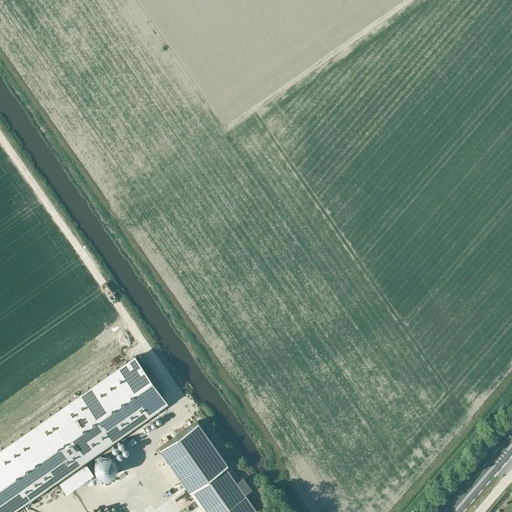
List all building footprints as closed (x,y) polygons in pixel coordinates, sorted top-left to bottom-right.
[(0,448),(134,354),(115,330),(0,410),(0,448)] [(0,448),(0,511),(8,511),(167,402),(134,354),(0,448)] [(204,511),(256,511),(244,494),(236,482),(224,466),(227,464),(197,421),(158,448),(204,511)] [(103,476),(104,476),(106,476),(108,475),(110,474),(111,474),(112,473),(113,472),(114,470),(115,469),(115,467),(116,465),(115,464),(115,462),(115,461),(114,459),(112,457),(111,456),(109,455),(107,454),(106,454),(104,454),(102,454),(100,455),(98,456),(97,456),(96,458),(95,459),(95,460),(94,462),(94,463),(93,465),(94,467),(94,468),(95,470),(95,471),(97,473),(98,474),(99,474),(101,475),(103,476)] [(86,463),(59,482),(65,492),(92,473),(86,463)] [(243,477),(236,482),(244,494),(251,489),(243,477)] [(47,498),(40,499),(41,509),(48,508),(47,498)]
